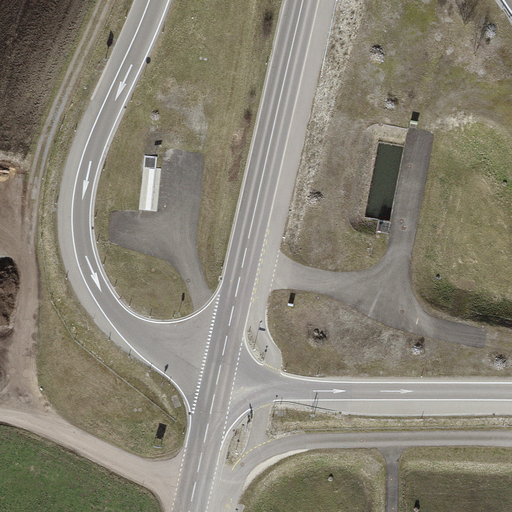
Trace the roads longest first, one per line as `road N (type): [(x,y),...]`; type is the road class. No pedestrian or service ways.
road 1 (track): [(511,439),(307,440),(253,457),(219,489),(197,489),(97,455),(24,412),(37,186),(56,119),(108,0)]
road 2 (trunk): [(159,0),(89,169),(85,250),(99,286),(133,328),(225,369)]
road 3 (tertiary): [(225,369),(306,0)]
road 4 (trunk): [(225,369),(315,390),(511,391)]
road 5 (tertiary): [(193,511),(225,369)]
